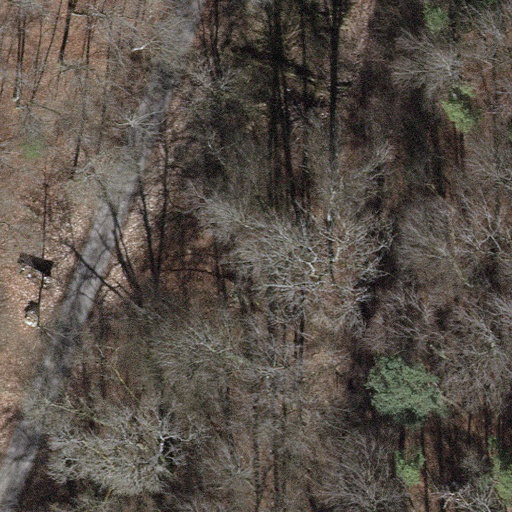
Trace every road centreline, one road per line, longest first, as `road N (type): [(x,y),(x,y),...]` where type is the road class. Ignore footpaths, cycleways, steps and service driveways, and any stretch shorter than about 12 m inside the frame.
road 1 (track): [(184,0),(0,510)]
road 2 (track): [(386,0),(341,511)]
